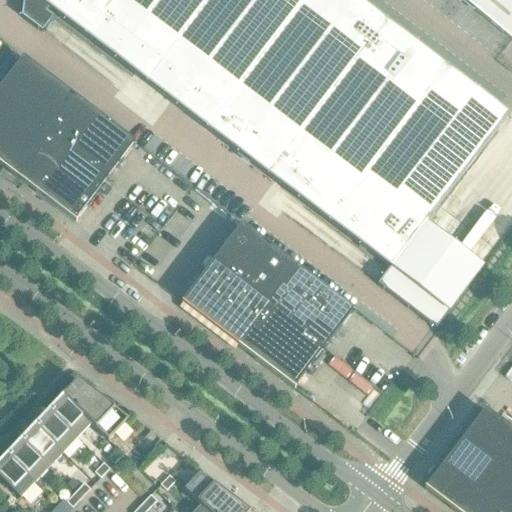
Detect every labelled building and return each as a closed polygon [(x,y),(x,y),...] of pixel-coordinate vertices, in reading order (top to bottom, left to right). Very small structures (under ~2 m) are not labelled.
[(22,0),(21,19),(41,35),(53,20),(45,14),(48,11),(85,39),(114,0),(22,0)] [(114,0),(85,39),(146,85),(211,0),(114,0)] [(211,0),(146,85),(207,132),(307,0),(211,0)] [(351,0),(307,0),(207,132),(268,179),(385,26),(351,0)] [(511,0),(458,0),(511,43),(511,0)] [(385,26),(268,179),(328,225),(446,72),(385,26)] [(0,89),(0,167),(19,182),(75,225),(135,147),(22,61),(0,89)] [(446,72),(328,225),(389,271),(377,287),(435,332),(482,270),(425,226),(440,207),(487,145),(507,119),(446,72)] [(321,355),(353,313),(240,227),(181,306),(293,391),(305,376),(324,390),(340,369),(321,355)] [(76,384),(61,400),(90,427),(107,444),(127,423),(104,405),(103,406),(91,397),(92,396),(76,384)] [(90,427),(61,400),(47,414),(76,441),(90,427)] [(511,511),(511,434),(484,413),(424,491),(452,511),(511,511)] [(76,441),(47,414),(33,429),(62,456),(76,441)] [(62,456),(33,429),(19,444),(48,471),(62,456)] [(48,471),(19,444),(6,458),(34,485),(48,471)] [(107,461),(113,467),(122,458),(116,452),(107,461)] [(34,485),(6,458),(0,464),(0,482),(19,501),(34,485)] [(94,476),(100,482),(109,472),(102,466),(94,476)] [(198,477),(183,493),(201,510),(203,511),(244,511),(234,504),(233,505),(221,496),(222,495),(198,477)] [(169,478),(160,488),(166,493),(175,484),(169,478)] [(74,496),(80,502),(89,493),(83,487),(74,496)] [(80,502),(74,496),(65,505),(72,511),(80,502)] [(141,508),(145,511),(148,511),(156,504),(150,499),(141,508)]
